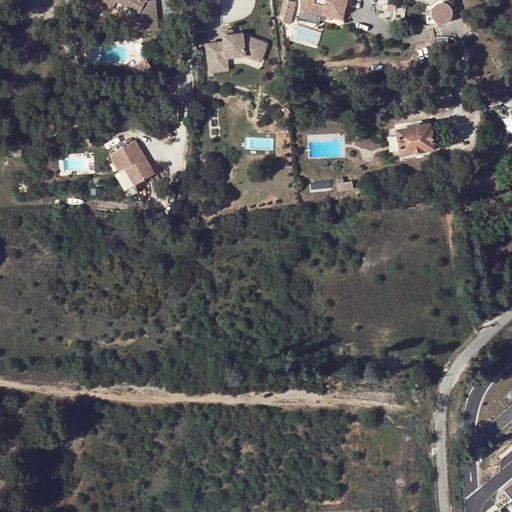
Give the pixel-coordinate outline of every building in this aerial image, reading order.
[(93,0),(114,10),(117,2),(141,14),(140,22),(158,23),(158,4),(150,4),(150,0),(93,0)] [(289,1),(286,0),(285,0),(281,16),(285,17),(289,1)] [(304,0),(301,9),(345,21),(350,0),(304,0)] [(297,3),(289,1),(285,17),(283,23),(292,26),(297,3)] [(452,12),(451,9),(450,7),(448,6),(446,4),(444,3),(442,3),(439,3),(437,4),(435,5),(433,7),(432,9),(431,11),(431,14),(431,16),(432,18),(433,20),(435,22),(437,23),(439,24),(441,25),(444,24),(446,24),(448,22),(450,21),(451,19),(452,16),(452,14),(452,12)] [(158,23),(140,22),(140,32),(158,33),(158,23)] [(229,36),(224,37),(225,43),(207,45),(209,63),(228,61),(228,58),(229,58),(246,57),(262,62),(268,45),(249,38),(244,38),(243,34),(234,35),(229,36)] [(153,70),(147,60),(132,70),(138,80),(153,70)] [(228,61),(209,63),(210,73),(229,71),(228,61)] [(451,104),(448,88),(436,89),(439,107),(451,104)] [(432,149),(428,126),(417,128),(415,125),(407,127),(407,130),(397,132),(400,155),(432,149)] [(156,175),(136,141),(110,156),(120,173),(126,170),(136,187),(156,175)] [(498,160),(495,144),(465,152),(468,169),(498,160)] [(511,167),(511,156),(501,160),(504,170),(511,167)] [(345,179),(337,180),(339,193),(355,190),(354,182),(345,183),(345,179)] [(511,484),(503,493),(511,504),(511,484)]
